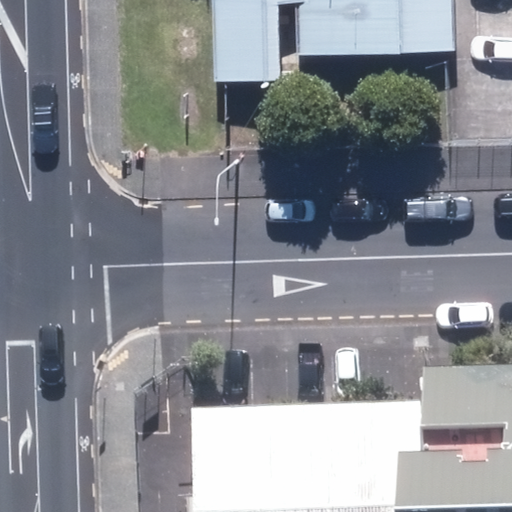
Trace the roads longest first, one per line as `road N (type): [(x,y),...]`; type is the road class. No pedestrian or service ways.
road 1 (residential): [(511,253),(19,262)]
road 2 (secondary): [(19,262),(13,0)]
road 3 (secondary): [(25,511),(19,262)]
